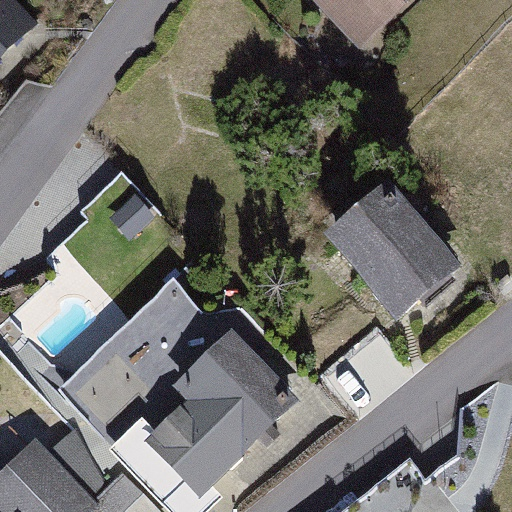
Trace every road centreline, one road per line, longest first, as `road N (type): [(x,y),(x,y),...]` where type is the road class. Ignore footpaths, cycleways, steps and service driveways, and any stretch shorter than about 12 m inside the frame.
road 1 (residential): [(511,340),(302,511)]
road 2 (residential): [(0,202),(158,0)]
